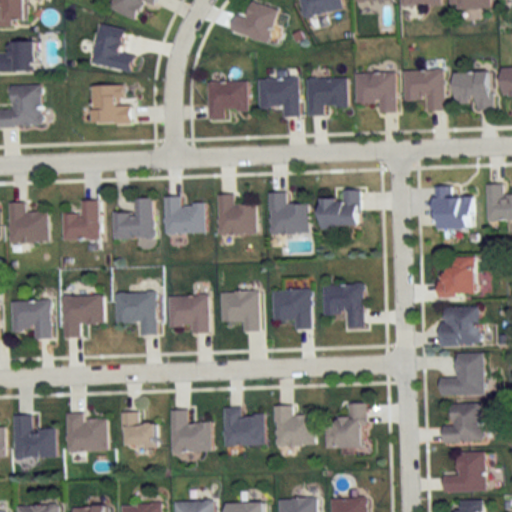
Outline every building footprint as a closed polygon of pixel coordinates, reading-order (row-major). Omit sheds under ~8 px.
[(0,0),(0,25),(27,26),(26,0),(0,0)] [(137,19),(144,1),(155,5),(156,0),(113,0),(110,9),(137,19)] [(345,9),(342,0),(298,0),(303,18),(345,9)] [(451,0),(451,9),(491,9),(490,0),(451,0)] [(270,42),(279,8),(252,1),(247,17),(236,14),(232,32),(270,42)] [(127,29),(100,24),(92,64),(132,72),(135,55),(122,52),(127,29)] [(37,41),(12,41),(12,54),(0,53),(0,71),(37,71),(37,41)] [(511,66),(502,67),(503,96),(511,95),(511,66)] [(446,110),(446,70),(405,70),(405,101),(428,101),(428,110),(446,110)] [(455,72),(456,107),(474,106),(474,109),(494,108),(492,71),(455,72)] [(357,103),(380,102),(380,113),(398,112),(397,72),(357,73),(357,103)] [(284,116),(301,116),(300,78),(260,78),(261,107),(283,107),(284,116)] [(326,105),(349,105),(349,78),(308,78),(308,116),(326,116),(326,105)] [(209,81),(209,119),(226,119),(226,109),(249,109),(249,81),(209,81)] [(43,84),(13,85),(13,109),(0,108),(0,126),(43,126),(43,84)] [(94,85),(94,122),(132,122),(132,105),(125,105),(125,85),(94,85)] [(487,185),(489,222),(511,221),(511,192),(505,193),(505,184),(487,185)] [(437,229),(475,229),(475,196),(456,196),(456,187),(437,187),(437,229)] [(322,199),(322,228),(362,228),(362,191),(344,191),(344,199),(322,199)] [(288,204),(288,192),(270,192),(270,234),(310,234),(310,204),(288,204)] [(258,234),(258,204),(236,204),(235,194),(219,195),(219,234),(258,234)] [(206,204),(182,205),(182,196),(166,197),(166,234),(206,233),(206,204)] [(114,239),(154,239),(154,198),(135,198),(135,213),(114,213),(114,239)] [(65,240),(100,240),(100,201),(82,201),(82,214),(65,214),(65,240)] [(11,243),(50,243),(50,212),(28,212),(28,203),(11,203),(11,243)] [(445,296),(477,295),(477,257),(445,257),(445,296)] [(325,285),(325,315),(347,315),(347,329),(366,328),(366,284),(325,285)] [(296,319),(296,330),(313,330),(313,289),(275,289),(275,319),(296,319)] [(222,291),(222,321),(244,321),(244,331),(261,331),(261,291),(222,291)] [(117,293),(117,323),(139,323),(139,335),(158,335),(158,293),(117,293)] [(192,326),(192,333),(210,333),(209,296),(170,296),(170,326),(192,326)] [(105,325),(105,297),(64,297),(64,337),(82,337),(82,325),(105,325)] [(54,339),(54,301),(14,301),(14,330),(35,330),(35,339),(54,339)] [(481,307),(444,307),(444,344),(481,344),(481,307)] [(486,353),(459,354),(459,377),(442,377),(443,395),(486,394),(486,353)] [(329,448),(368,447),(367,403),(351,403),(351,416),(338,417),(338,426),(329,426),(329,448)] [(483,403),(453,403),(453,426),(445,426),(445,442),(483,442),(483,403)] [(317,445),(316,415),(295,415),(295,405),(277,406),(278,446),(317,445)] [(226,446),(266,445),(266,415),(243,416),(243,408),(226,408),(226,446)] [(173,410),(173,452),(214,452),(214,423),(190,423),(190,410),(173,410)] [(141,412),(125,412),(125,448),(158,447),(158,424),(142,424),(141,412)] [(110,451),(109,419),(87,419),(87,413),(69,413),(69,452),(110,451)] [(58,429),(35,429),(35,415),(16,416),(16,458),(59,458),(58,429)] [(0,457),(8,458),(7,428),(0,428),(0,457)] [(446,492),(487,492),(487,452),(458,452),(459,475),(445,475),(446,492)] [(281,511),(319,511),(320,498),(282,498),(281,511)] [(369,511),(369,498),(334,499),(334,511),(369,511)] [(485,511),(486,500),(453,500),(452,511),(485,511)] [(178,502),(177,511),(215,511),(216,502),(178,502)] [(267,511),(267,502),(228,503),(228,511),(267,511)]
